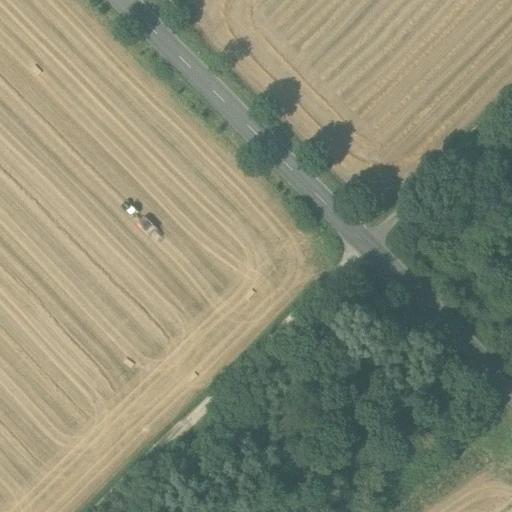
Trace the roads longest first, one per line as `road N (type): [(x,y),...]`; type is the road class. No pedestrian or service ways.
road 1 (track): [(99,511),(511,92)]
road 2 (tertiary): [(119,0),(511,396)]
